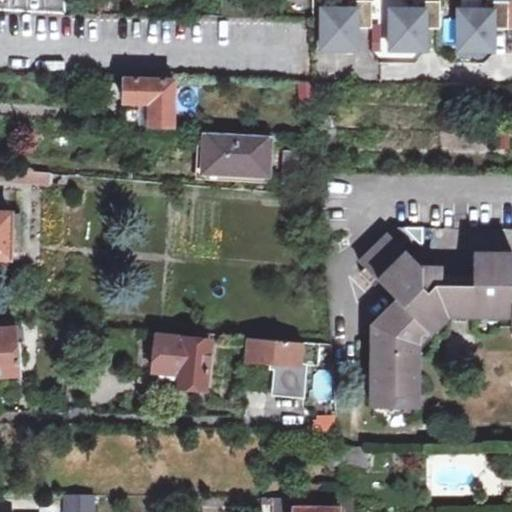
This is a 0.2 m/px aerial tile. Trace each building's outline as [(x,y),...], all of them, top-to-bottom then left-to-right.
[(312,0),(286,0),(287,18),(312,18),(312,0)] [(350,0),(351,9),(323,8),(323,48),(357,48),(358,26),(373,26),(373,0),(350,0)] [(420,10),(392,9),(392,48),(426,49),(427,27),(442,28),(442,1),(420,1),(420,10)] [(489,11),(461,10),(460,49),(495,50),(495,28),(511,29),(511,2),(489,2),(489,11)] [(125,127),(149,129),(150,125),(175,126),(176,81),(125,79),(125,127)] [(301,81),(302,106),(317,106),(316,82),(301,81)] [(216,104),(216,115),(228,115),(228,104),(216,104)] [(206,132),(204,176),(268,181),(271,136),(206,132)] [(284,154),(283,192),(302,194),(303,178),(322,178),(320,156),(284,154)] [(0,181),(49,182),(49,172),(0,168),(0,181)] [(0,216),(0,261),(15,262),(16,216),(0,216)] [(397,228),(424,256),(424,229),(397,228)] [(394,359),(374,359),(374,409),(419,410),(419,347),(446,318),(446,288),(424,288),(424,270),(389,237),(361,264),(398,303),(374,325),(374,338),(394,339),(394,344),(394,359)] [(473,316),(509,316),(509,329),(511,329),(511,257),(473,257),(473,316)] [(0,374),(17,373),(14,318),(0,316),(0,374)] [(107,325),(91,325),(90,353),(106,354),(107,325)] [(159,334),(156,370),(194,374),(193,387),(217,389),(221,340),(159,334)] [(245,360),(277,363),(273,389),(298,391),(304,341),(247,337),(245,360)] [(374,344),(374,359),(394,359),(394,344),(374,344)] [(318,431),(339,431),(338,414),(318,414),(318,431)] [(341,467),(340,445),(340,438),(330,438),(331,468),(341,467)] [(368,445),(340,445),(341,467),(342,472),(368,471),(368,445)] [(61,511),(96,511),(97,495),(63,493),(61,511)]
